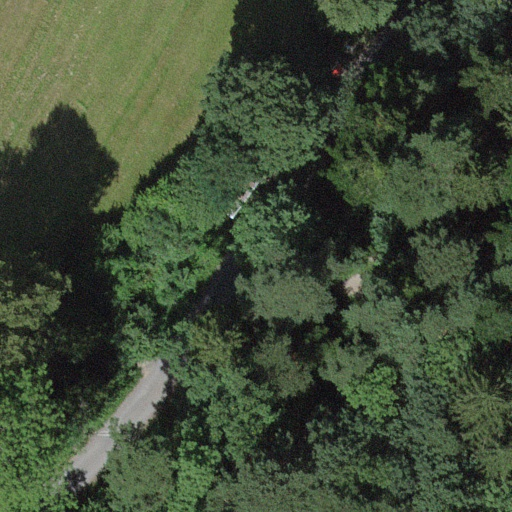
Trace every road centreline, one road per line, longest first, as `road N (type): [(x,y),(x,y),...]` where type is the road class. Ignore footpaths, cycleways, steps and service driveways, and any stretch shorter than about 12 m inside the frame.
road 1 (track): [(193,320),(416,0)]
road 2 (track): [(35,511),(92,467),(167,363)]
